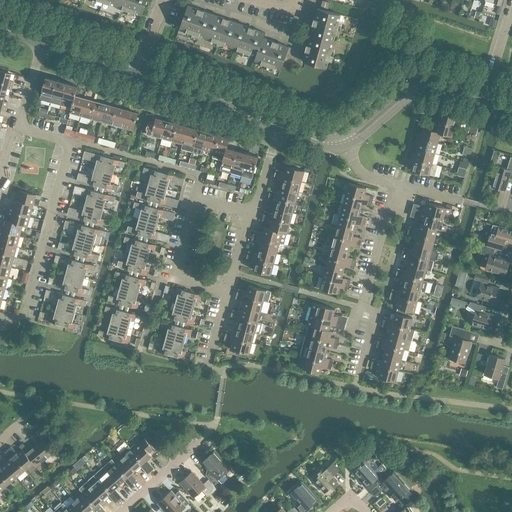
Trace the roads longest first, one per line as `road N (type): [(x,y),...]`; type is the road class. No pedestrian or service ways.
road 1 (residential): [(0,316),(22,317),(71,141),(18,126)]
road 2 (residential): [(357,373),(373,315),(360,311),(394,184)]
road 3 (tertiary): [(481,103),(420,86),(343,142)]
road 4 (tertiary): [(279,126),(137,75)]
road 5 (residential): [(228,290),(173,275),(194,199)]
